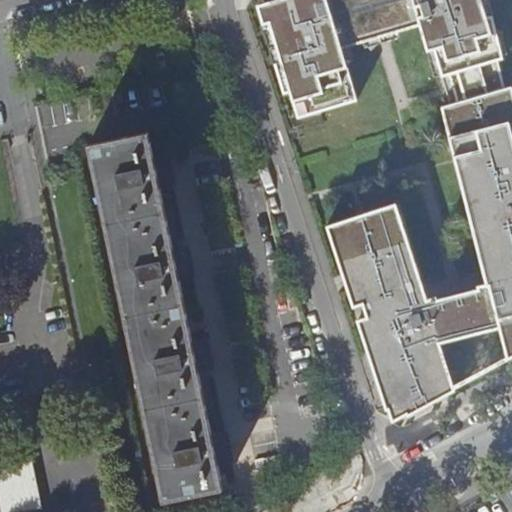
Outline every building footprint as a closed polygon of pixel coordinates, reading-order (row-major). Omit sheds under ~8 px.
[(508,359),(511,357),(511,91),(482,0),(274,0),(256,5),(291,114),(350,99),(342,47),(416,25),(449,100),(438,106),(486,281),(430,299),(396,198),(326,224),(392,421),(431,403),(454,392),(439,343),(500,329),(508,359)] [(149,136),(95,148),(170,506),(225,494),(219,467),(213,440),(199,375),(194,347),(180,282),(174,255),(160,190),(155,164),(149,136)] [(168,161),(155,164),(160,190),(173,187),(170,171),(168,161)] [(188,253),(174,255),(180,282),(193,278),(190,263),(188,253)] [(207,345),(194,347),(199,375),(212,371),(209,357),(207,345)] [(226,438),(213,440),(219,467),(232,464),(228,448),(226,438)] [(31,462),(0,468),(0,501),(2,511),(18,511),(40,507),(31,462)]
